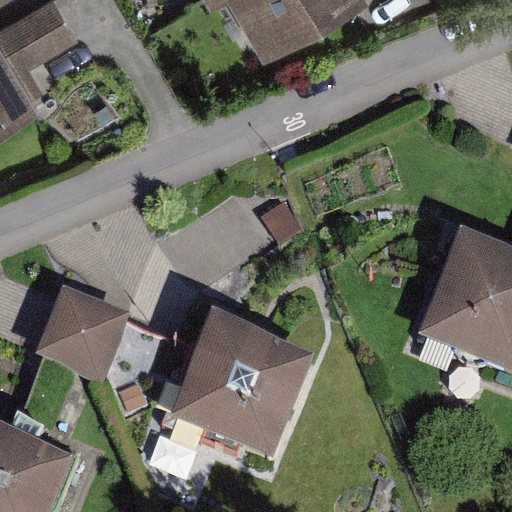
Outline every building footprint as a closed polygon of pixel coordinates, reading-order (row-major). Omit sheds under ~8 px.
[(0,0),(0,35),(42,11),(35,0),(0,0)] [(205,0),(213,13),(228,5),(236,0),(205,0)] [(236,0),(228,5),(264,68),(371,7),(366,0),(236,0)] [(42,11),(0,35),(0,143),(54,113),(28,68),(76,41),(55,4),(42,11)] [(511,266),(468,249),(431,338),(511,370),(511,266)] [(70,300),(43,364),(105,389),(131,325),(70,300)] [(305,367),(219,334),(185,420),(271,454),(305,367)] [(48,511),(66,469),(0,441),(0,511),(48,511)]
